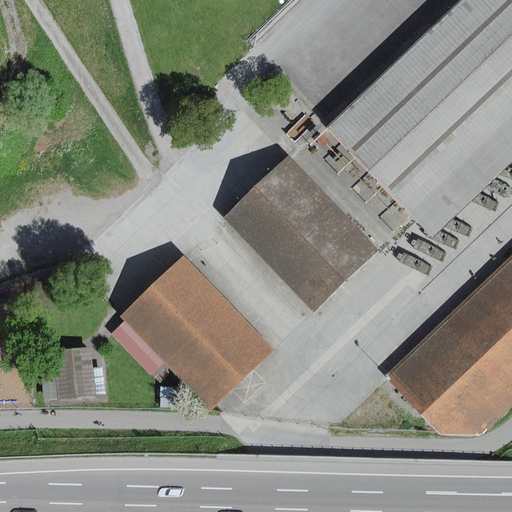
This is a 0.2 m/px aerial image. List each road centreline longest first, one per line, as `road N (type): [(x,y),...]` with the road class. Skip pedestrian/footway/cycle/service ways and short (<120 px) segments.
road 1 (track): [(0,420),(136,419),(331,441),(467,446),(511,426)]
road 2 (motorway): [(376,511),(0,501)]
road 3 (track): [(30,0),(159,187)]
road 4 (track): [(172,179),(0,262)]
road 5 (track): [(119,0),(172,179)]
